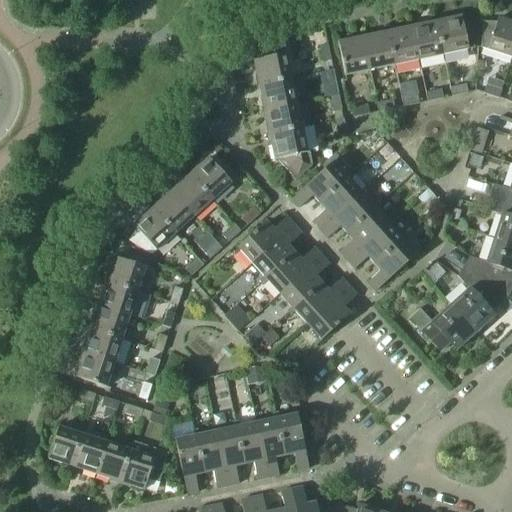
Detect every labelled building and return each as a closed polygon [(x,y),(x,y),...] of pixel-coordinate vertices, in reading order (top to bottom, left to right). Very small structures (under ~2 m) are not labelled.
[(460,18),(436,23),(442,55),(473,49),(476,22),(461,23),(460,18)] [(511,59),(511,56),(511,24),(497,19),(496,23),(481,22),(480,49),(511,59)] [(418,60),(442,55),(436,23),(411,28),(418,60)] [(393,66),(418,60),(411,28),(386,34),(393,66)] [(369,71),(393,66),(386,34),(362,39),(369,71)] [(344,76),(369,71),(362,39),(338,44),(344,76)] [(261,60),(253,62),(258,87),(291,80),(283,43),(258,48),(261,60)] [(321,64),(330,62),(327,46),(318,48),(321,64)] [(327,89),(335,87),(336,87),(332,71),(323,73),(327,89)] [(263,112),(296,104),(291,80),(258,87),(263,112)] [(467,94),(465,85),(449,89),(451,98),(467,94)] [(498,100),(498,99),(501,91),(485,86),(482,94),(498,100)] [(442,99),(440,90),(425,94),(426,103),(442,99)] [(332,113),(341,111),(338,95),(328,97),(332,113)] [(418,104),(416,95),(400,99),(402,108),(418,104)] [(394,110),(394,109),(392,101),(375,104),(377,113),(394,110)] [(301,129),(296,104),(263,112),(269,136),(301,129)] [(369,115),(367,106),(351,110),(353,118),(369,115)] [(337,137),(346,136),(343,119),(334,121),(337,137)] [(301,129),(269,136),(274,161),(275,160),(295,181),(310,168),(311,166),(308,152),(306,152),(301,129)] [(189,176),(211,200),(229,184),(208,160),(189,176)] [(318,204),(351,175),(349,173),(344,177),(335,166),(339,162),(337,160),(291,201),(298,208),(311,197),(318,204)] [(319,231),(360,194),(348,181),(352,177),(351,175),(318,204),(325,211),(312,223),(319,231)] [(192,217),(211,200),(189,176),(171,193),(192,217)] [(511,180),(509,190),(493,185),(489,198),(511,205),(511,180)] [(174,234),(192,217),(171,193),(152,210),(174,234)] [(345,234),(378,206),(376,203),(371,207),(360,194),(319,231),(325,239),(339,227),(345,234)] [(511,205),(489,198),(485,210),(501,215),(493,240),(511,245),(511,205)] [(346,262),(388,225),(376,212),(380,208),(378,206),(345,234),(352,242),(339,254),(346,262)] [(259,215),(253,209),(241,220),(247,226),(259,215)] [(149,255),(174,234),(152,210),(133,227),(135,230),(127,242),(149,255)] [(251,264),(292,226),(286,219),(273,231),(266,223),(233,253),(235,255),(239,251),(251,264)] [(373,265),(406,236),(404,234),(399,238),(388,225),(346,262),(353,270),(366,258),(373,265)] [(240,232),(234,226),(222,237),(228,243),(240,232)] [(286,247),(295,238),(300,234),(292,226),(251,264),(263,278),(259,281),(261,283),(293,254),(286,247)] [(374,293),(375,293),(419,252),(417,250),(413,253),(403,242),(407,238),(406,236),(373,265),(379,272),(366,284),(374,293)] [(511,272),(511,245),(493,240),(485,264),(469,259),(463,268),(486,283),(483,288),(495,302),(504,294),(511,272)] [(221,249),(215,243),(203,254),(209,260),(221,249)] [(279,295),(320,257),(313,249),(299,262),(293,254),(261,283),(262,285),(267,282),(279,295)] [(314,278),(324,269),(328,265),(320,257),(279,295),(291,309),(287,312),(288,314),(321,285),(314,278)] [(104,282),(136,292),(143,269),(112,258),(104,282)] [(203,266),(202,266),(197,259),(184,270),(190,277),(203,266)] [(433,268),(424,276),(429,282),(438,274),(433,268)] [(487,310),(495,302),(483,288),(486,283),(463,268),(457,277),(468,289),(449,306),(474,334),(493,317),(487,310)] [(307,326),(348,288),(341,280),(327,292),(321,285),(288,314),(290,316),(295,313),(307,326)] [(128,316),(136,292),(104,282),(97,306),(128,316)] [(182,290),(173,288),(168,303),(177,306),(182,290)] [(342,308),(351,300),(355,296),(348,288),(307,326),(319,339),(314,343),(316,345),(349,316),(342,308)] [(120,340),(128,316),(97,306),(89,330),(120,340)] [(455,352),(474,334),(449,306),(430,324),(419,311),(409,320),(439,353),(449,344),(455,352)] [(236,308),(225,318),(237,332),(249,322),(236,308)] [(174,314),(165,311),(160,327),(169,330),(174,314)] [(113,364),(120,340),(89,330),(81,353),(113,364)] [(256,339),(249,332),(244,337),(250,345),(256,339)] [(166,338),(158,335),(153,351),(161,354),(166,338)] [(105,388),(113,364),(81,353),(73,378),(105,388)] [(159,362),(158,361),(150,359),(149,362),(139,359),(135,371),(154,377),(159,362)] [(254,369),(244,371),(247,385),(266,381),(264,372),(254,369)] [(151,386),(142,383),(137,399),(146,401),(151,386)] [(92,404),(95,396),(95,395),(79,390),(77,399),(92,404)] [(116,412),(119,403),(103,398),(100,407),(116,412)] [(155,402),(152,413),(163,416),(166,406),(155,402)] [(140,419),(142,411),(127,406),(124,414),(140,419)] [(167,419),(151,414),(148,422),(164,427),(167,419)] [(308,470),(296,415),(278,419),(277,414),(275,415),(283,457),(292,455),(296,472),(308,470)] [(274,459),(283,457),(275,415),(272,415),(273,420),(256,424),(267,479),(278,476),(274,459)] [(234,467),(243,465),(234,423),(231,424),(232,429),(215,433),(227,487),(238,485),(234,467)] [(267,479),(256,424),(239,428),(237,423),(234,423),(243,465),(252,463),(256,481),(267,479)] [(71,468),(82,436),(57,429),(47,460),(71,468)] [(194,476),(203,474),(194,432),(190,433),(191,438),(174,441),(186,496),(198,493),(194,476)] [(227,487),(215,433),(198,436),(197,432),(194,432),(203,474),(212,472),(216,490),(227,487)] [(95,475),(105,444),(82,436),(71,468),(95,475)] [(132,442),(129,451),(105,444),(95,475),(119,483),(132,442)] [(158,483),(167,454),(132,442),(119,483),(143,491),(146,479),(158,483)] [(305,506),(303,494),(302,488),(291,490),(295,511),(335,511),(336,505),(316,509),(315,504),(305,506)] [(295,511),(291,490),(279,493),(283,510),(275,511),(295,511)] [(264,511),(263,503),(261,497),(250,499),(253,511),(264,511)] [(253,511),(250,499),(239,501),(241,511),(253,511)]
